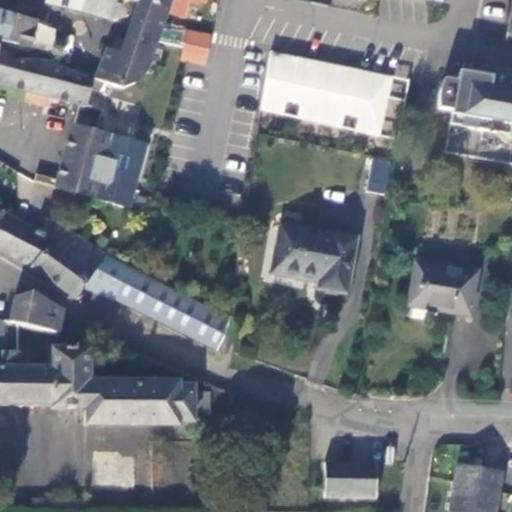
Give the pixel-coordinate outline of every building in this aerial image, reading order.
[(85,14),(88,0),(48,0),(47,5),(85,14)] [(105,21),(110,0),(88,0),(85,14),(105,21)] [(171,0),(129,0),(129,2),(139,4),(167,11),(168,9),(171,0)] [(171,0),(168,9),(199,19),(204,0),(171,0)] [(108,51),(96,80),(120,90),(137,83),(146,73),(156,42),(167,11),(139,4),(133,29),(120,56),(108,51)] [(190,50),(199,19),(168,9),(167,11),(156,42),(183,48),(190,50)] [(0,41),(31,49),(38,23),(2,14),(2,12),(0,11),(0,41)] [(275,55),(270,55),(261,110),(284,114),(286,105),(301,107),(299,117),(342,126),(344,116),(360,119),(358,129),(381,133),(388,98),(333,87),(337,68),(275,55)] [(60,58),(57,64),(75,72),(77,65),(60,58)] [(85,108),(92,82),(53,65),(52,62),(0,59),(0,85),(78,106),(85,108)] [(511,81),(459,72),(457,82),(443,80),(441,85),(440,87),(438,93),(437,101),(438,110),(451,112),(449,126),(444,153),(511,165),(511,81)] [(109,137),(120,90),(96,80),(94,79),(92,82),(85,108),(78,106),(72,127),(109,137)] [(284,114),(261,110),(260,114),(283,118),(284,114)] [(342,126),(299,117),(298,121),(342,130),(342,126)] [(109,137),(72,127),(57,182),(35,176),(33,183),(55,189),(128,210),(132,194),(146,147),(149,135),(135,131),(131,143),(109,137)] [(381,133),(358,129),(357,133),(380,137),(381,133)] [(384,196),(390,163),(372,159),(366,192),(384,196)] [(0,236),(10,218),(0,213),(0,236)] [(10,218),(0,236),(0,252),(31,268),(60,228),(44,220),(37,233),(10,218)] [(345,295),(355,240),(280,226),(271,274),(308,281),(309,278),(319,280),(317,290),(345,295)] [(85,285),(103,295),(112,299),(130,268),(123,265),(105,256),(79,239),(60,228),(31,268),(75,300),(85,285)] [(470,318),(477,274),(415,264),(408,308),(470,318)] [(223,338),(229,318),(228,317),(130,268),(112,299),(217,352),(223,338)] [(14,299),(7,324),(17,326),(56,335),(62,312),(31,294),(14,299)] [(17,354),(17,326),(7,324),(0,322),(0,406),(19,407),(19,408),(22,408),(22,407),(51,407),(51,410),(87,410),(86,426),(94,426),(94,425),(170,425),(170,426),(177,426),(177,423),(190,423),(190,427),(199,427),(199,418),(209,418),(209,393),(193,393),(193,388),(177,388),(177,384),(170,384),(170,385),(94,384),(94,383),(89,383),(89,350),(51,350),(51,368),(27,368),(27,354),(17,354)] [(230,410),(232,395),(220,390),(215,403),(230,410)] [(323,499),(376,499),(376,464),(323,464),(323,499)] [(494,511),(501,473),(456,466),(449,511),(494,511)] [(31,500),(31,511),(87,511),(87,501),(31,500)]
